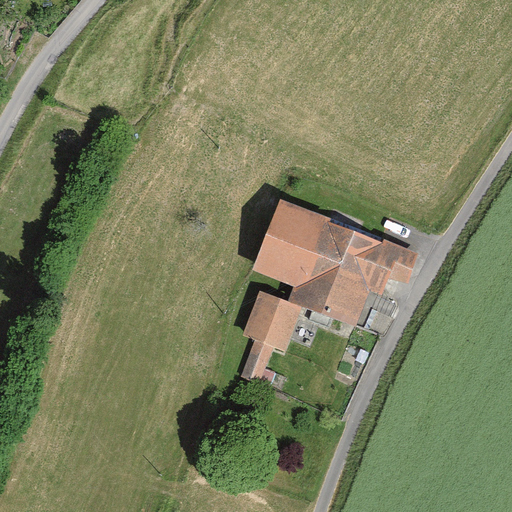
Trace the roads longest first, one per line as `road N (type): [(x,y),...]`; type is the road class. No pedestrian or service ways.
road 1 (unclassified): [(322,511),(369,381),(511,140)]
road 2 (unclassified): [(0,151),(60,47),(100,0)]
